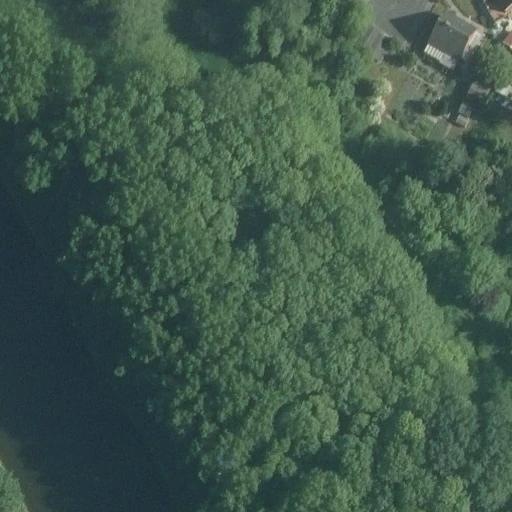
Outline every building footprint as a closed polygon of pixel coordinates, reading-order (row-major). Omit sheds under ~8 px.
[(511,10),(511,0),(496,0),(504,14),(511,10)] [(478,33),(446,15),(428,48),(459,65),(478,33)] [(380,64),(391,42),(367,29),(356,51),(380,64)] [(511,32),(502,45),(511,52),(511,32)] [(476,79),(457,113),(472,121),(490,88),(476,79)]
